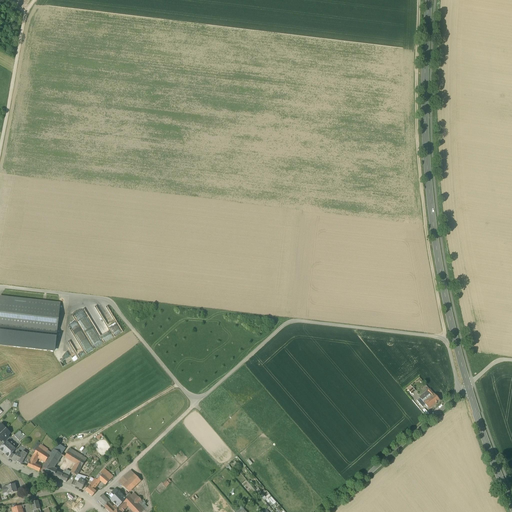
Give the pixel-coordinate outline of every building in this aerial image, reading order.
[(59,305),(0,298),(0,325),(56,332),(59,305)] [(0,346),(54,352),(56,332),(0,325),(0,346)] [(68,357),(63,362),(67,366),(71,361),(68,357)] [(420,401),(423,404),(431,398),(428,394),(420,401)] [(431,398),(423,404),(425,406),(428,410),(438,402),(433,396),(431,398)] [(419,399),(416,402),(422,409),(425,406),(423,404),(420,401),(419,399)] [(5,430),(0,435),(0,441),(1,443),(3,442),(8,437),(9,435),(9,434),(5,430)] [(24,438),(19,432),(14,437),(19,442),(24,438)] [(16,451),(6,443),(5,444),(0,448),(0,451),(8,459),(12,455),(16,451)] [(46,451),(40,447),(36,452),(33,457),(38,459),(45,464),(50,457),(44,453),(46,451)] [(86,460),(69,450),(65,458),(76,465),(81,468),(86,460)] [(42,469),(40,472),(50,476),(52,469),(61,456),(54,451),(51,455),(50,457),(45,464),(42,468),(42,469)] [(21,455),(17,453),(15,456),(12,455),(8,459),(21,466),(25,457),(26,455),(23,453),(21,455)] [(33,457),(27,468),(32,470),(34,466),(38,459),(33,457)] [(62,476),(56,473),(57,471),(52,469),(50,476),(66,483),(70,474),(66,472),(65,474),(63,473),(62,476)] [(105,471),(101,475),(101,476),(98,480),(100,482),(105,486),(113,478),(105,471)] [(131,472),(118,483),(128,494),(141,482),(131,472)] [(84,483),(79,480),(78,482),(76,488),(82,491),(84,487),(85,488),(88,481),(85,480),(84,483)] [(95,480),(89,488),(89,487),(85,492),(92,498),(96,493),(93,491),(100,482),(98,480),(97,482),(95,480)] [(14,485),(6,487),(6,489),(2,490),(3,492),(3,494),(7,493),(8,495),(17,493),(14,485)] [(126,501),(115,490),(111,494),(114,498),(111,501),(117,507),(118,508),(126,501)] [(133,494),(124,503),(127,507),(131,510),(140,501),(133,494)] [(264,499),(272,507),(276,503),(268,495),(264,499)] [(109,503),(102,496),(97,501),(106,510),(110,507),(107,505),(109,503)] [(140,501),(131,510),(131,511),(132,511),(142,511),(147,508),(140,501)] [(40,511),(37,502),(31,503),(33,511),(40,511)]
